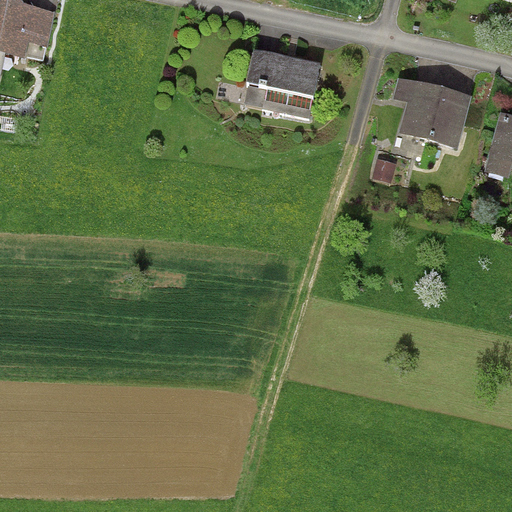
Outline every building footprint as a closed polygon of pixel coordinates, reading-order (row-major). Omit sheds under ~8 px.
[(30,44),(44,47),(49,21),(35,18),(34,23),(29,26),(26,26),(27,24),(14,5),(5,11),(0,10),(0,54),(19,59),(23,42),(30,44)] [(307,123),(317,76),(283,69),(284,62),(252,55),(247,82),(258,85),(257,92),(265,94),(261,113),(271,116),(274,120),(278,117),(307,123)] [(401,136),(453,150),(466,104),(414,90),(401,136)] [(491,159),(511,164),(511,123),(502,120),(491,159)] [(376,170),(373,182),(387,186),(390,174),(376,170)]
